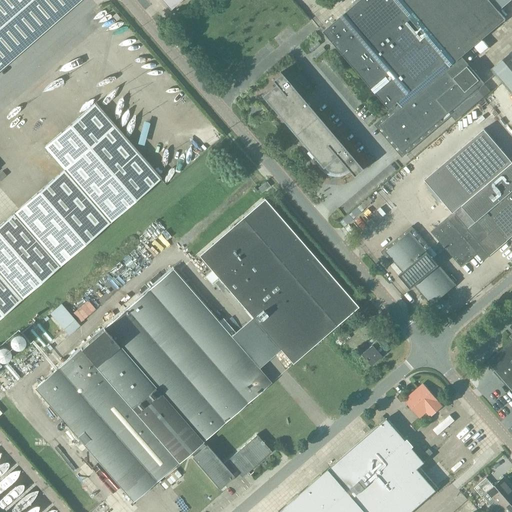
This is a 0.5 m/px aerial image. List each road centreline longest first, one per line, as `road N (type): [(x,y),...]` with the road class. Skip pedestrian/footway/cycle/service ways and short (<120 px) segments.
road 1 (unclassified): [(428,347),(128,0)]
road 2 (unclassified): [(240,511),(428,347)]
road 3 (unclassified): [(511,444),(428,347)]
